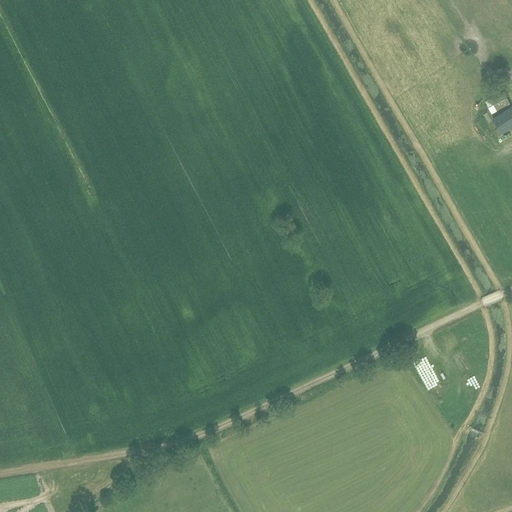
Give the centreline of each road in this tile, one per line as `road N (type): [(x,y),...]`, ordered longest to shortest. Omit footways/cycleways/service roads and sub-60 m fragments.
road 1 (track): [(144,449),(223,426),(482,303)]
road 2 (track): [(0,474),(144,449)]
